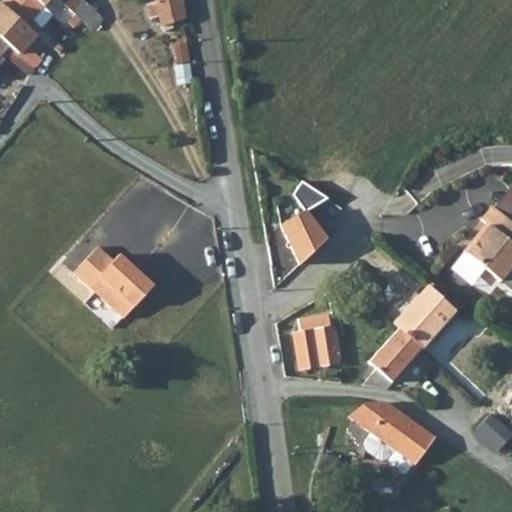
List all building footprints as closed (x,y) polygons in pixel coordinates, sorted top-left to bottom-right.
[(33,23),(44,11),(32,0),(6,0),(2,7),(36,38),(43,31),(33,23)] [(32,0),(44,11),(54,0),(32,0)] [(57,0),(94,35),(106,21),(84,2),(81,6),(74,0),(57,0)] [(164,30),(187,23),(183,0),(157,0),(159,8),(149,10),(152,22),(162,21),(164,30)] [(38,39),(36,38),(2,7),(0,8),(0,42),(8,50),(26,65),(32,70),(39,62),(25,51),(38,39)] [(44,11),(33,23),(43,31),(54,19),(44,11)] [(36,38),(38,39),(52,51),(58,44),(43,31),(36,38)] [(21,71),(26,65),(8,50),(0,42),(0,59),(3,56),(21,71)] [(52,51),(64,62),(70,55),(58,44),(52,51)] [(21,71),(32,79),(35,73),(32,70),(26,65),(21,71)] [(511,228),(484,209),(475,223),(483,229),(475,241),(472,239),(460,257),(499,283),(511,264),(511,228)] [(302,268),(341,237),(333,225),(322,217),(311,225),(304,215),(282,227),(302,268)] [(99,250),(75,276),(124,321),(154,289),(120,257),(114,264),(99,250)] [(393,328),(399,334),(422,351),(430,342),(435,347),(458,325),(453,321),(458,315),(428,292),(393,328)] [(301,325),(302,338),(332,335),(331,323),(301,325)] [(387,392),(422,351),(399,334),(368,368),(375,374),(364,389),(387,392)] [(335,370),(332,335),(302,338),(296,339),(299,374),(335,370)] [(392,407),(365,407),(349,421),(369,435),(362,445),(364,452),(380,464),(386,464),(388,468),(399,477),(405,476),(435,440),(392,407)] [(511,435),(495,419),(480,433),(502,455),(511,443),(511,435)]
